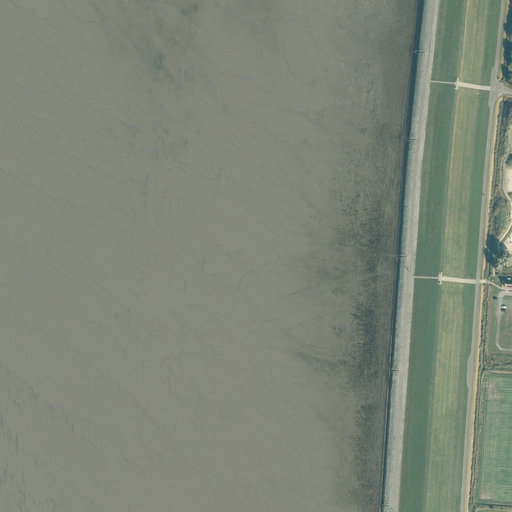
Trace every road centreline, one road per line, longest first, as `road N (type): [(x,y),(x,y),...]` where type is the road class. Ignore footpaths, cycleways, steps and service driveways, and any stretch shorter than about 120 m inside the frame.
road 1 (track): [(435,0),(391,511)]
road 2 (track): [(462,511),(494,87)]
